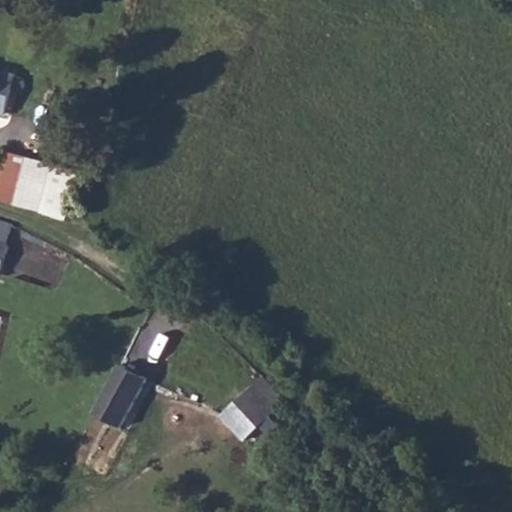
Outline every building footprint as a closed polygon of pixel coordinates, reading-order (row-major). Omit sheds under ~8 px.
[(0,108),(7,111),(14,88),(22,91),(25,80),(0,72),(0,108)] [(0,164),(0,197),(72,220),(84,170),(5,149),(0,164)] [(72,220),(79,222),(91,175),(92,171),(84,170),(72,220)] [(122,360),(95,409),(126,426),(152,377),(122,360)] [(230,398),(254,420),(271,402),(246,380),(230,398)] [(215,415),(239,437),(254,420),(230,398),(215,415)]
